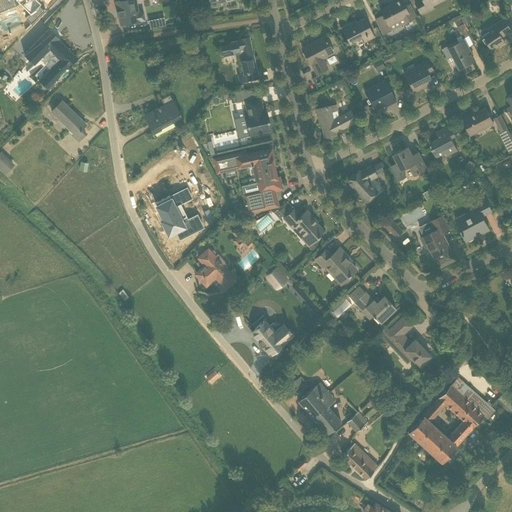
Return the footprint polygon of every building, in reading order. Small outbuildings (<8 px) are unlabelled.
[(0,0),(0,10),(21,2),(31,12),(25,18),(31,24),(45,10),(40,4),(41,3),(40,1),(38,0),(0,0)] [(135,0),(120,0),(120,1),(116,2),(118,11),(119,11),(121,24),(144,20),(143,12),(138,13),(135,0)] [(375,19),(383,35),(417,17),(410,4),(405,6),(401,0),(394,0),(392,1),(393,3),(380,9),(383,15),(375,19)] [(435,0),(420,0),(415,3),(420,13),(432,7),(430,3),(435,0)] [(467,14),(460,18),(463,24),(471,21),(467,14)] [(166,25),(164,17),(149,20),(150,28),(166,25)] [(375,37),(365,18),(356,22),(356,20),(355,20),(356,22),(352,25),(351,23),(341,28),(349,44),(362,37),(365,42),(375,37)] [(459,18),(454,21),(456,27),(462,24),(459,18)] [(502,37),(511,30),(503,18),(487,29),(489,32),(482,36),(487,42),(486,43),(490,49),(497,44),(499,46),(505,42),(502,37)] [(468,35),(462,24),(456,27),(462,39),(468,35)] [(311,64),(317,74),(327,68),(322,58),(333,52),(325,36),(302,48),(310,64),(311,64)] [(240,83),(259,79),(249,37),(241,39),(229,42),(229,44),(221,46),(223,57),(231,55),(232,56),(233,55),(233,52),(239,51),(240,54),(244,53),(246,60),(241,61),(243,73),(238,74),(240,83)] [(458,68),(474,60),(464,40),(448,48),(447,46),(441,49),(443,53),(442,54),(444,58),(445,57),(446,59),(452,56),(458,68)] [(77,68),(77,44),(45,44),(45,68),(77,68)] [(170,66),(176,59),(169,52),(163,60),(170,66)] [(392,54),(382,59),(385,64),(395,59),(392,54)] [(375,70),(384,65),(380,59),(372,63),(375,70)] [(404,73),(413,92),(433,82),(429,74),(434,71),(428,60),(404,73)] [(344,86),(341,79),(335,83),(338,89),(344,86)] [(365,92),(374,110),(389,103),(390,104),(396,101),(386,81),(365,92)] [(214,94),(207,87),(199,93),(206,101),(214,94)] [(155,134),(153,129),(172,120),(174,123),(182,119),(169,95),(161,99),(165,107),(160,109),(159,107),(158,107),(158,108),(145,115),(155,135),(155,134)] [(263,113),(260,97),(245,100),(248,116),(245,116),(249,135),(270,130),(266,112),(263,113)] [(69,108),(62,101),(52,111),(74,133),(72,136),(78,141),(86,133),(81,129),(86,124),(78,117),(77,118),(68,109),(69,108)] [(337,104),(316,109),(319,123),(321,122),(324,138),(336,135),(336,132),(357,121),(351,110),(339,117),(337,104)] [(494,123),(486,108),(471,116),(471,114),(463,119),(471,135),(494,123)] [(493,119),(500,131),(501,131),(507,142),(511,138),(506,128),(507,128),(500,115),(493,119)] [(433,147),(432,148),(436,157),(446,152),(448,155),(458,150),(451,137),(457,135),(451,124),(440,130),(440,132),(437,134),(436,131),(435,131),(439,138),(431,142),(433,147)] [(191,142),(173,151),(177,158),(195,149),(191,142)] [(427,169),(418,152),(413,155),(408,147),(394,154),(398,162),(391,166),(399,180),(407,176),(403,169),(410,165),(415,175),(427,169)] [(247,212),(263,208),(277,205),(273,187),(280,185),(278,177),(276,177),(272,159),(273,159),(271,149),(242,156),(242,153),(214,159),(217,174),(238,169),(238,167),(253,164),(259,190),(243,193),(247,212)] [(15,164),(1,151),(0,152),(0,168),(6,174),(15,164)] [(383,170),(380,163),(372,167),(376,174),(383,170)] [(371,166),(359,172),(358,171),(347,181),(366,201),(377,191),(367,181),(376,176),(371,166)] [(182,176),(198,197),(209,189),(193,167),(182,176)] [(163,224),(168,234),(176,230),(180,239),(203,227),(197,215),(187,219),(186,217),(187,216),(180,203),(174,206),(169,195),(155,203),(165,224),(163,224)] [(482,233),(490,229),(483,216),(492,211),(485,198),(465,208),(468,213),(456,219),(467,241),(478,236),(477,234),(481,232),(482,233)] [(277,209),(273,212),(279,219),(287,212),(283,207),(279,211),(277,209)] [(301,215),(294,208),(283,219),(309,246),(320,236),(319,234),(324,230),(317,223),(317,222),(312,217),(306,211),(301,215)] [(434,231),(424,236),(427,243),(424,244),(428,251),(431,250),(435,258),(451,250),(443,234),(450,230),(443,215),(430,222),(434,231)] [(391,219),(385,224),(397,237),(403,231),(391,219)] [(252,244),(248,240),(242,245),(247,250),(252,244)] [(315,241),(308,247),(312,250),(318,244),(315,241)] [(340,284),(356,269),(345,257),(347,255),(340,247),(331,255),(326,249),(315,259),(323,268),(324,266),(340,284)] [(208,249),(198,258),(205,265),(196,273),(206,284),(215,276),(225,288),(235,279),(219,261),(221,259),(217,254),(215,257),(208,249)] [(275,266),(266,274),(271,280),(280,272),(275,266)] [(300,269),(296,274),(300,278),(305,274),(300,269)] [(373,301),(359,286),(349,296),(370,318),(373,315),(380,322),(395,307),(384,295),(377,302),(374,299),(373,301)] [(125,300),(129,297),(123,290),(119,293),(125,300)] [(278,303),(272,308),(274,310),(266,317),(273,324),(286,311),(278,303)] [(319,316),(318,325),(326,326),(327,317),(319,316)] [(419,366),(430,355),(415,339),(409,345),(405,341),(407,339),(403,334),(412,326),(403,316),(388,330),(385,327),(379,333),(402,358),(407,363),(412,358),(419,366)] [(344,324),(339,320),(336,323),(340,328),(344,324)] [(264,321),(251,332),(270,355),(283,344),(282,343),(285,340),(280,334),(277,336),(264,321)] [(377,344),(373,340),(368,344),(372,349),(377,344)] [(211,383),(216,378),(219,376),(215,371),(207,377),(211,383)] [(484,415),(487,418),(495,410),(458,377),(408,431),(442,462),(458,444),(462,448),(467,441),(463,438),(484,415)] [(320,381),(304,395),(298,400),(312,417),(323,407),(318,402),(329,392),(320,381)] [(312,417),(327,434),(341,422),(328,406),(335,399),(329,392),(318,402),(323,407),(312,417)] [(370,407),(375,403),(372,399),(366,404),(370,407)] [(359,411),(347,421),(352,427),(363,417),(359,411)] [(352,427),(356,432),(368,422),(363,417),(352,427)] [(354,443),(342,455),(366,479),(373,471),(378,466),(360,449),(354,443)] [(391,511),(375,503),(375,502),(369,511),(391,511)]
